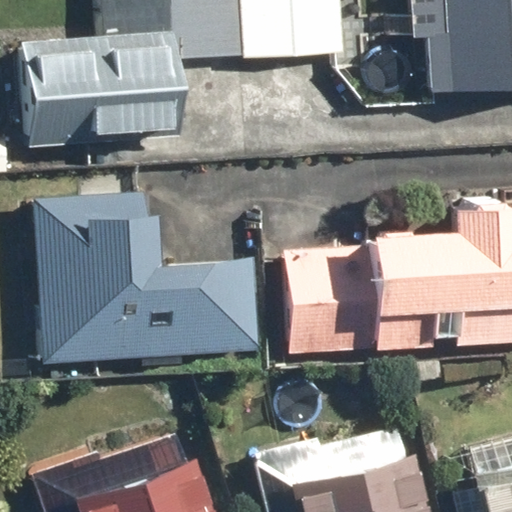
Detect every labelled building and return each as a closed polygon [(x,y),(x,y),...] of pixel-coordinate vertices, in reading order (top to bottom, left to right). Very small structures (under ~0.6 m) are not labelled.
[(158,0),(160,33),(161,66),(336,60),(333,0),(158,0)] [(511,0),(396,0),(397,41),(411,41),(411,96),(511,96),(511,0)] [(3,39),(7,144),(164,138),(161,66),(160,33),(3,39)] [(138,264),(135,193),(18,197),(24,366),(244,358),(240,261),(138,264)] [(332,249),(268,251),(271,356),(511,348),(511,202),(426,205),(427,235),(332,238),(332,249)] [(414,511),(395,423),(237,458),(249,511),(414,511)] [(210,511),(189,435),(23,480),(31,511),(210,511)] [(455,511),(511,511),(511,436),(441,453),(455,511)]
